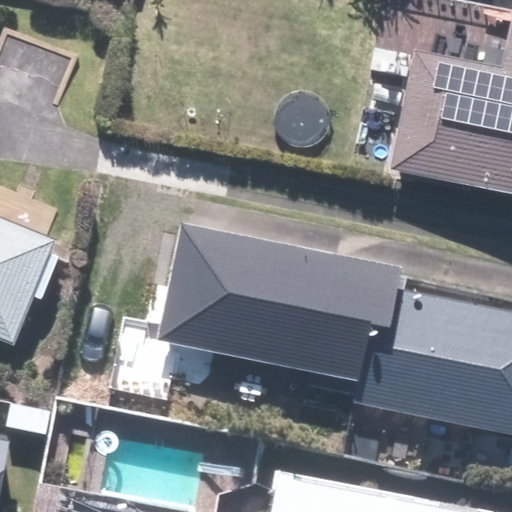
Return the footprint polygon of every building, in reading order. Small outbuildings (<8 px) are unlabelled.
[(384,180),(511,208),(511,13),(510,13),(506,31),(478,25),(467,72),(411,59),(384,180)] [(0,347),(12,352),(31,304),(42,308),(59,264),(48,261),(53,248),(42,243),(54,211),(0,190),(0,347)] [(390,294),(393,282),(180,232),(154,344),(352,389),(363,336),(380,340),(390,294)] [(348,407),(511,446),(511,321),(390,294),(380,340),(363,336),(352,389),(348,407)] [(65,361),(57,402),(85,407),(93,367),(65,361)] [(0,488),(8,448),(0,446),(0,488)] [(412,511),(272,486),(267,511),(412,511)] [(150,511),(40,490),(35,511),(150,511)]
